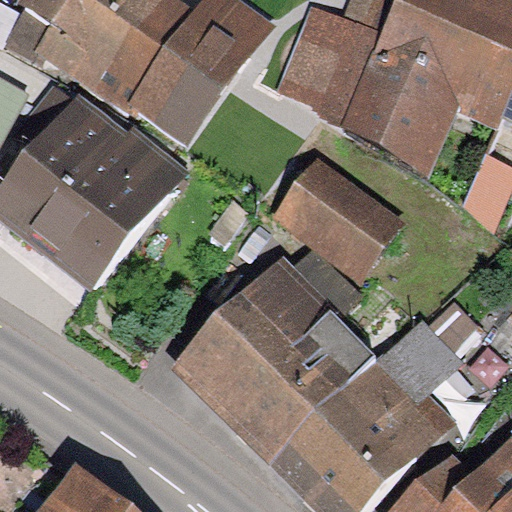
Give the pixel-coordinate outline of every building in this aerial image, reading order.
[(8,0),(0,0),(0,44),(7,49),(186,159),(266,29),(218,0),(192,0),(188,7),(177,0),(15,0),(14,3),(8,0)] [(308,11),(266,104),(425,176),(451,116),(497,137),(511,104),(511,4),(501,0),(381,0),(365,37),(308,11)] [(74,94),(0,178),(0,221),(85,296),(181,187),(74,94)] [(511,104),(497,137),(511,143),(511,104)] [(316,164),(273,214),(355,283),(398,233),(316,164)] [(508,235),(511,222),(511,180),(486,173),(471,225),(508,235)] [(275,263),(164,374),(268,479),(380,367),(337,324),(360,302),(309,250),(285,273),(275,263)] [(470,370),(491,346),(451,312),(430,336),(470,370)] [(380,367),(268,479),(301,511),(368,511),(484,396),(417,330),(380,367)] [(451,460),(401,511),(511,511),(511,441),(474,482),(451,460)] [(99,511),(62,482),(37,511),(99,511)]
